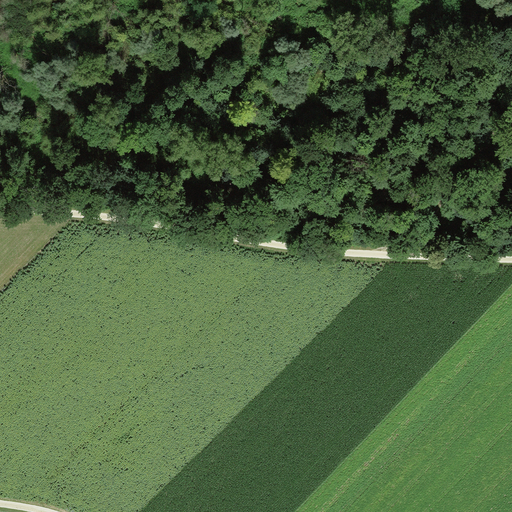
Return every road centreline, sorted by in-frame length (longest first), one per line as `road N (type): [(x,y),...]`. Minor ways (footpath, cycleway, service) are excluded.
road 1 (track): [(511,257),(272,245),(146,222),(0,209)]
road 2 (track): [(367,253),(424,225),(491,138),(497,90),(473,0)]
